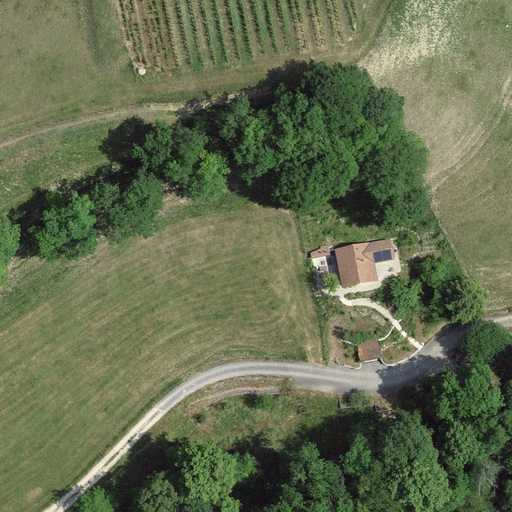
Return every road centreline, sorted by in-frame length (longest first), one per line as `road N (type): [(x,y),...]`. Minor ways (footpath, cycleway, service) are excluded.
road 1 (track): [(511,322),(455,340),(385,379),(218,374),(169,404),(62,511)]
road 2 (track): [(385,0),(379,24),(352,55),(0,121)]
